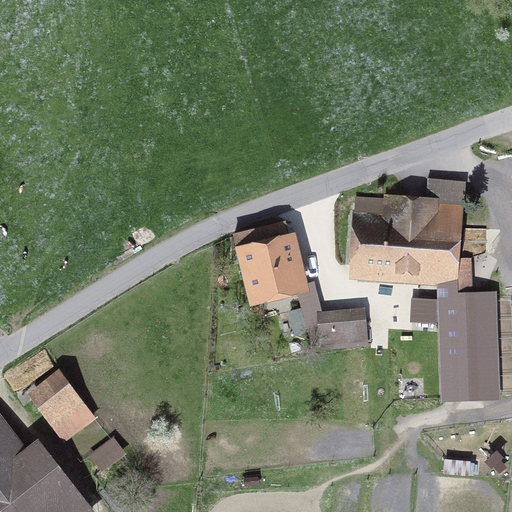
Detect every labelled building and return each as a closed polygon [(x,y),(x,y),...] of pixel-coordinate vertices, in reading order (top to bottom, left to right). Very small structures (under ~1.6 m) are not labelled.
[(389,199),(389,213),(386,215),(361,213),(358,267),(440,274),(456,274),(456,262),(461,204),(389,199)] [(246,251),(257,296),(297,286),(298,286),(283,224),(234,235),(238,253),(246,251)] [(456,274),(440,274),(443,397),(473,396),(470,261),(456,262),(456,274)] [(322,323),(312,283),(298,286),(297,286),(312,344),(366,340),(364,319),(322,323)] [(34,399),(64,439),(93,416),(63,377),(34,399)] [(0,511),(87,511),(36,445),(26,453),(0,419),(0,511)] [(92,454),(103,468),(122,454),(112,440),(92,454)]
